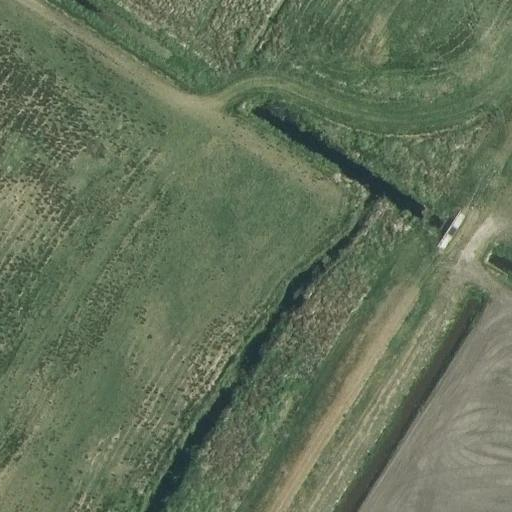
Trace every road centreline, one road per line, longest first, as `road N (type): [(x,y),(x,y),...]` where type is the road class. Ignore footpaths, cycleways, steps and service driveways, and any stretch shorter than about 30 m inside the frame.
road 1 (track): [(511,293),(411,250),(374,213),(27,0)]
road 2 (track): [(511,193),(310,511)]
